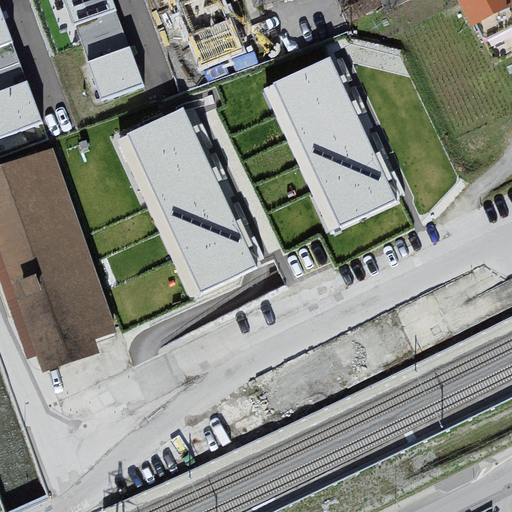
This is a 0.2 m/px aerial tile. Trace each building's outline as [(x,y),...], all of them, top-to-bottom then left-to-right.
[(112,0),(66,0),(82,42),(123,27),(112,0)] [(242,0),(247,14),(296,0),(242,0)] [(507,0),(450,0),(468,30),(511,6),(507,0)] [(0,14),(0,69),(18,63),(0,14)] [(123,27),(82,42),(102,97),(143,82),(123,27)] [(396,202),(328,59),(274,84),(341,228),(396,202)] [(18,63),(0,69),(0,132),(38,118),(18,63)] [(185,111),(128,137),(201,295),(257,269),(185,111)] [(48,156),(0,171),(0,273),(38,377),(91,357),(86,344),(109,336),(48,156)] [(434,246),(481,224),(466,193),(420,215),(434,246)]
